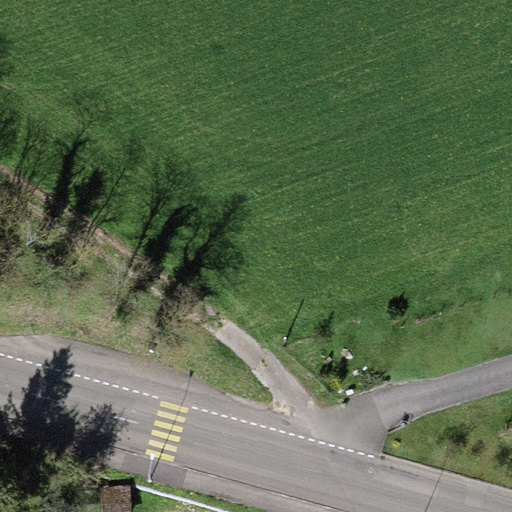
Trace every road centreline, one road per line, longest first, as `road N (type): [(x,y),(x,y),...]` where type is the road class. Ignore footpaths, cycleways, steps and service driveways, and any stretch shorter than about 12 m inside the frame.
road 1 (secondary): [(455,511),(0,386)]
road 2 (track): [(312,428),(256,356),(0,168)]
